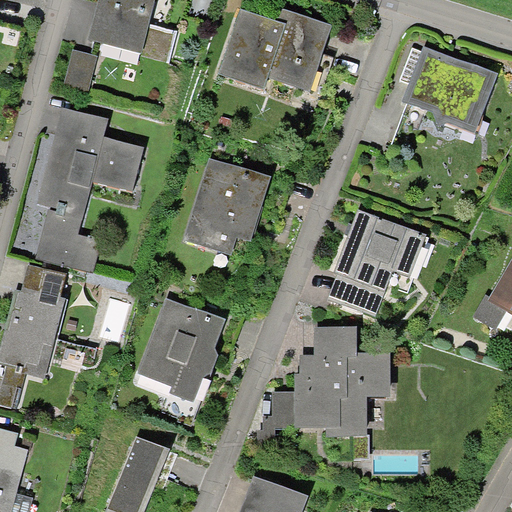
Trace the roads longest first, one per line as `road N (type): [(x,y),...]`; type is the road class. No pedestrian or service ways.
road 1 (residential): [(203,511),(402,0)]
road 2 (residential): [(0,229),(59,0)]
